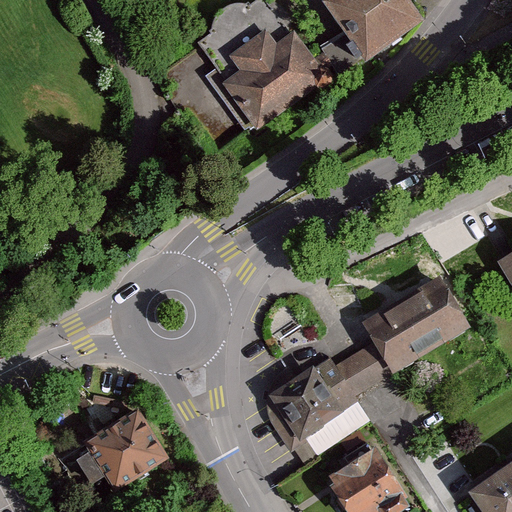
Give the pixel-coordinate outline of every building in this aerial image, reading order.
[(418,10),(410,0),(348,0),(349,0),(348,0),(323,0),(362,52),(418,10)] [(256,24),(217,51),(229,68),(214,79),(248,126),(317,77),(282,26),(265,38),(256,24)] [(472,329),(445,283),(369,329),(379,344),(397,374),(472,329)] [(297,381),(290,369),(277,378),(270,390),(267,401),(270,422),(291,456),(310,444),(308,441),(345,418),(343,414),(358,404),(356,400),(397,374),(379,344),(337,370),(332,360),(297,381)] [(141,412),(89,446),(124,499),(176,464),(141,412)] [(381,453),(334,483),(352,511),(411,511),(418,508),(381,453)] [(511,511),(511,469),(473,498),(482,511),(511,511)]
